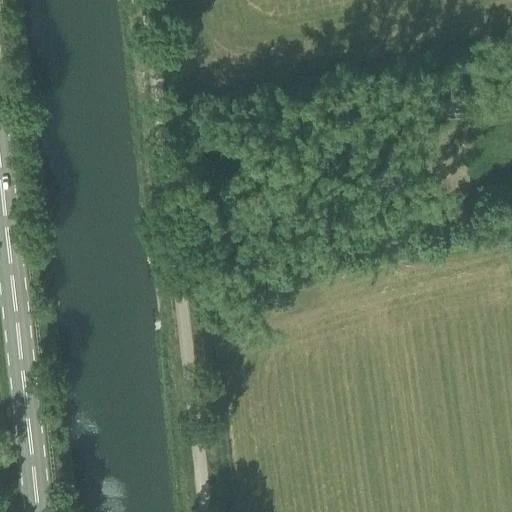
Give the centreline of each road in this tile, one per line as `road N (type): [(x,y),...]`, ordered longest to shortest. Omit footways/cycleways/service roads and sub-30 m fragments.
road 1 (track): [(213,511),(155,0)]
road 2 (primary): [(39,511),(0,160)]
